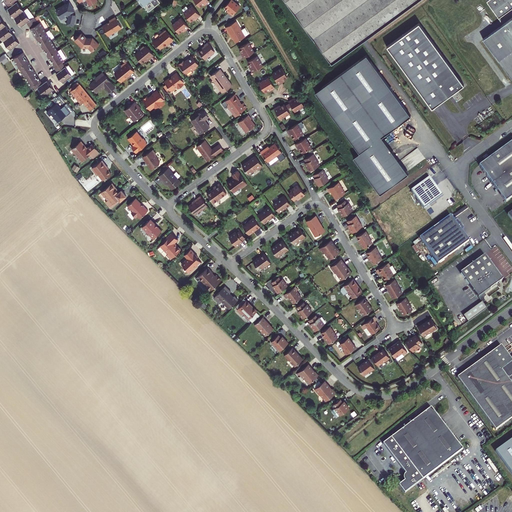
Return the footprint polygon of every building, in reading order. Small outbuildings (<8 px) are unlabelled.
[(24,10),(15,0),(14,0),(6,2),(10,7),(8,8),(11,12),(12,11),(13,13),(12,14),(15,17),(24,10)] [(139,0),(140,0),(143,4),(144,3),(149,9),(160,0),(139,0)] [(232,15),(240,6),(233,0),(229,0),(224,7),(229,11),(228,12),(232,15)] [(284,0),(332,63),(353,48),(418,0),(284,0)] [(511,0),(487,0),(499,17),(511,7),(511,17),(483,39),(511,79),(511,0)] [(70,2),(56,10),(61,19),(68,15),(69,17),(67,24),(73,26),(75,18),(76,14),(73,14),(72,12),(75,10),(70,2)] [(196,18),(200,15),(192,6),(188,9),(186,6),(182,9),(184,12),(183,13),(190,21),(195,17),(196,18)] [(30,20),(34,17),(27,8),(24,10),(30,20)] [(19,22),(19,23),(21,26),(27,22),(29,25),(36,20),(34,17),(30,20),(24,10),(15,17),(17,20),(18,20),(19,22)] [(115,17),(109,20),(110,21),(102,26),(108,35),(122,27),(115,17)] [(185,30),(188,27),(181,17),(172,24),(179,33),(184,29),(185,30)] [(38,23),(36,20),(29,25),(33,32),(34,31),(35,33),(34,34),(36,37),(46,31),(40,22),(38,23)] [(228,30),(235,42),(245,36),(248,34),(248,33),(245,27),(241,29),(236,21),(225,27),(227,31),(228,30)] [(463,85),(419,24),(387,47),(432,108),(463,85)] [(6,25),(0,29),(0,36),(3,41),(13,34),(10,31),(9,31),(7,29),(8,28),(6,25)] [(159,35),(159,36),(152,41),(156,45),(157,45),(160,49),(166,44),(167,44),(173,39),(166,29),(159,35)] [(49,36),(46,31),(36,37),(38,41),(40,40),(41,43),(40,43),(42,47),(52,41),(49,36)] [(74,39),(82,47),(89,47),(89,48),(92,51),(99,44),(92,38),(86,37),(81,32),(74,39)] [(19,43),(16,39),(16,40),(14,38),(15,37),(13,34),(3,41),(10,50),(19,43)] [(10,50),(3,41),(0,43),(7,52),(10,50)] [(58,50),(52,41),(42,47),(44,50),(45,50),(47,52),(46,53),(48,56),(58,50)] [(202,47),(198,51),(205,59),(209,55),(209,56),(213,52),(214,51),(207,42),(204,45),(205,46),(202,47)] [(241,53),(243,57),(254,51),(248,42),(239,47),(242,52),(241,53)] [(148,59),(154,55),(146,45),(144,46),(144,45),(140,49),(141,49),(135,54),(142,63),(147,58),(148,59)] [(61,48),(58,50),(63,59),(66,58),(61,48)] [(63,59),(58,50),(48,56),(50,60),(51,59),(53,62),(52,63),(56,69),(64,64),(62,61),(64,60),(63,59)] [(29,61),(26,58),(25,58),(24,56),(25,55),(23,52),(13,58),(19,67),(29,61)] [(183,60),(178,64),(185,73),(186,73),(192,69),(193,69),(196,67),(196,66),(198,64),(192,56),(184,61),(183,60)] [(249,67),(252,72),(262,65),(257,56),(247,61),(250,67),(249,67)] [(381,138),(410,116),(366,56),(315,93),(359,154),(353,158),(380,194),(408,174),(381,138)] [(29,61),(19,67),(25,77),(35,71),(32,67),(31,68),(30,66),(31,65),(29,61)] [(121,81),(134,71),(126,61),(121,65),(121,67),(115,72),(115,74),(121,81)] [(66,67),(64,64),(56,69),(57,72),(56,73),(59,77),(60,76),(61,78),(60,79),(63,82),(72,76),(72,75),(75,73),(69,65),(66,67)] [(282,67),(277,70),(272,73),(278,84),(282,81),(282,80),(287,77),(282,67)] [(222,73),(219,69),(210,75),(213,79),(213,80),(216,85),(217,84),(223,92),(232,85),(223,72),(222,73)] [(25,77),(31,87),(33,85),(40,81),(38,77),(37,78),(36,75),(37,75),(35,71),(25,77)] [(109,92),(115,87),(103,72),(95,78),(96,79),(89,84),(93,89),(96,92),(104,86),(109,92)] [(184,82),(176,72),(171,76),(172,76),(169,78),(164,81),(166,84),(163,86),(167,91),(170,89),(171,91),(177,86),(178,88),(183,84),(182,82),(184,82)] [(269,89),(270,90),(274,87),(268,77),(259,82),(264,92),(269,89)] [(42,83),(40,81),(33,85),(35,89),(38,87),(44,96),(53,89),(51,86),(50,86),(49,84),(47,80),(42,83)] [(96,104),(79,84),(78,82),(73,85),(75,87),(70,91),(81,103),(83,101),(90,109),(96,104)] [(159,92),(157,90),(152,94),(148,97),(147,96),(142,99),(150,109),(154,106),(155,108),(159,105),(159,106),(161,106),(163,104),(163,103),(162,101),(164,99),(163,97),(164,97),(160,91),(159,92)] [(235,93),(221,103),(225,107),(227,106),(235,116),(241,112),(241,111),(246,107),(243,102),(241,104),(239,100),(235,93)] [(293,98),(288,101),(292,107),(301,100),(299,96),(293,99),(293,98)] [(304,106),(301,100),(292,107),(295,111),(304,106)] [(73,110),(67,103),(63,106),(59,101),(49,109),(52,113),(54,111),(61,119),(68,113),(69,113),(73,110)] [(139,109),(141,108),(135,101),(125,110),(127,112),(126,113),(129,117),(130,116),(134,121),(138,118),(139,118),(143,114),(139,109)] [(279,107),(278,105),(274,108),(280,119),(290,113),(284,103),(279,107)] [(194,116),(195,117),(191,120),(196,127),(196,128),(200,134),(209,127),(206,122),(205,122),(204,120),(208,116),(204,110),(200,113),(200,112),(194,116)] [(251,117),(248,114),(238,122),(240,126),(241,125),(245,131),(247,131),(255,125),(250,119),(251,117)] [(302,121),(286,130),(289,134),(290,133),(293,139),(304,132),(301,127),(305,125),(302,121)] [(131,147),(136,152),(147,143),(145,142),(146,141),(143,137),(142,138),(136,131),(128,138),(132,143),(132,142),(134,145),(131,147)] [(307,137),(295,144),(297,148),(299,147),(302,153),(312,146),(307,137)] [(207,160),(223,149),(219,143),(211,149),(205,139),(196,146),(207,160)] [(84,144),(81,140),(71,148),(82,160),(89,154),(92,157),(99,152),(92,143),(86,148),(84,145),(84,144)] [(511,141),(479,166),(505,202),(511,196),(511,141)] [(264,149),(260,152),(268,162),(268,161),(270,164),(279,158),(280,161),(285,157),(275,143),(265,150),(264,149)] [(156,153),(153,149),(142,156),(151,169),(159,163),(159,161),(155,155),(156,153)] [(305,163),(309,171),(319,165),(313,154),(304,159),(306,162),(305,163)] [(262,166),(255,155),(249,159),(250,160),(247,162),(246,162),(242,165),(247,173),(250,173),(256,169),(258,169),(262,166)] [(107,166),(102,160),(91,168),(96,174),(98,174),(102,180),(111,173),(106,167),(107,166)] [(165,181),(167,184),(172,189),(180,181),(168,167),(158,176),(164,182),(165,181)] [(314,178),(318,186),(329,180),(322,169),(313,174),(315,177),(314,178)] [(231,180),(227,183),(233,192),(240,187),(242,187),(247,183),(237,170),(232,174),(234,178),(232,180),(231,180)] [(429,177),(410,190),(424,209),(442,195),(429,177)] [(338,182),(327,188),(330,192),(331,191),(335,199),(345,193),(338,182)] [(116,188),(111,183),(101,191),(108,199),(105,201),(111,208),(113,206),(112,205),(111,204),(118,198),(119,199),(120,200),(126,195),(121,189),(118,192),(115,188),(116,188)] [(226,193),(219,183),(213,187),(214,188),(206,193),(213,203),(226,193)] [(296,198),(297,199),(304,194),(298,184),(291,190),(291,191),(288,193),(294,200),(296,198)] [(207,205),(200,195),(197,198),(197,199),(188,206),(195,214),(207,205)] [(286,207),(290,204),(283,195),(279,198),(280,199),(273,204),(279,212),(286,207)] [(442,195),(424,209),(425,210),(443,196),(442,195)] [(141,203),(135,198),(128,205),(133,211),(131,212),(135,217),(137,215),(139,218),(142,215),(143,216),(146,212),(148,210),(143,205),(142,206),(140,204),(141,203)] [(340,207),(339,208),(343,215),(353,209),(349,202),(348,202),(346,199),(338,204),(340,207)] [(271,218),(275,215),(268,206),(264,209),(264,210),(258,215),(264,223),(270,218),(271,218)] [(316,236),(324,231),(318,221),(319,221),(315,215),(306,221),(310,229),(311,228),(316,236)] [(355,215),(347,221),(348,224),(347,225),(352,232),(362,226),(355,215)] [(419,238),(438,263),(469,241),(461,231),(464,229),(457,219),(454,221),(450,215),(419,238)] [(256,229),(260,226),(253,217),(249,220),(249,221),(243,226),(249,234),(255,229),(256,229)] [(161,230),(150,218),(142,226),(153,238),(161,230)] [(306,237),(299,227),(295,230),(295,231),(288,236),(294,244),(301,239),(301,240),(306,237)] [(242,239),(245,237),(240,230),(237,232),(236,231),(229,236),(236,246),(243,241),(242,239)] [(366,230),(356,236),(359,241),(363,248),(372,243),(368,236),(369,235),(366,230)] [(166,254),(170,259),(181,249),(176,245),(174,242),(178,239),(172,233),(166,238),(167,239),(160,245),(168,253),(166,254)] [(289,249),(282,240),(277,243),(278,243),(271,248),(277,256),(283,252),(284,252),(289,249)] [(330,259),(340,251),(337,247),(336,248),(335,249),(333,246),(334,245),(330,240),(320,248),(321,250),(324,253),(325,252),(330,259)] [(366,252),(368,257),(369,257),(373,264),(382,259),(377,252),(378,251),(375,246),(366,252)] [(195,254),(190,249),(184,255),(187,258),(181,264),(189,272),(196,265),(197,266),(201,263),(197,258),(194,255),(195,254)] [(270,262),(264,253),(259,256),(260,257),(253,262),(259,270),(265,265),(266,266),(270,262)] [(460,273),(478,298),(499,282),(500,277),(484,255),(460,273)] [(341,279),(351,272),(348,267),(347,268),(340,259),(330,266),(334,273),(336,272),(341,279)] [(380,272),(384,279),(393,274),(393,273),(396,271),(392,265),(390,266),(388,262),(376,270),(378,273),(380,272)] [(198,276),(208,287),(219,277),(216,274),(215,275),(212,272),(207,267),(198,276)] [(280,279),(278,276),(271,281),(273,284),(272,285),(277,292),(286,285),(281,278),(280,279)] [(211,290),(221,280),(219,277),(208,287),(211,290)] [(358,287),(356,285),(357,284),(353,278),(342,286),(342,287),(341,288),(340,290),(343,294),(347,291),(352,298),(362,291),(359,287),(358,287)] [(395,279),(385,285),(388,291),(389,290),(390,293),(389,294),(392,298),(402,293),(398,285),(395,279)] [(229,308),(238,299),(234,295),(233,296),(229,293),(231,291),(225,286),(213,297),(219,303),(221,301),(222,301),(225,304),(229,308)] [(295,286),(284,294),(286,298),(288,296),(293,303),(301,297),(296,290),(297,289),(295,286)] [(364,315),(372,309),(367,302),(364,297),(355,304),(358,309),(359,308),(364,315)] [(406,297),(396,303),(398,307),(399,307),(403,314),(412,309),(408,302),(406,297)] [(238,308),(246,300),(244,299),(236,306),(238,308)] [(256,310),(253,307),(252,308),(250,305),(250,304),(246,300),(238,308),(237,309),(242,314),(242,313),(248,319),(249,318),(253,321),(259,315),(256,311),(256,310)] [(297,311),(302,318),(312,311),(306,304),(305,305),(303,302),(296,307),(298,310),(297,311)] [(463,316),(468,322),(486,309),(482,302),(463,316)] [(317,317),(315,314),(308,320),(310,323),(309,323),(314,331),(324,324),(319,317),(317,317)] [(267,321),(262,316),(254,324),(259,329),(260,329),(265,335),(273,328),(267,322),(267,321)] [(377,319),(374,316),(361,325),(367,334),(369,334),(371,333),(380,327),(375,321),(377,319)] [(437,328),(430,318),(425,322),(418,327),(423,335),(430,331),(431,332),(437,328)] [(330,326),(320,332),(324,337),(329,343),(337,337),(332,331),(333,330),(330,326)] [(279,350),(288,343),(282,336),(281,337),(278,334),(271,341),(279,350)] [(422,342),(416,334),(406,341),(412,351),(420,345),(419,344),(422,342)] [(346,354),(356,347),(353,344),(348,337),(340,343),(344,350),(343,351),(346,354)] [(407,351),(398,340),(395,343),(395,344),(393,346),(392,345),(388,348),(395,357),(401,352),(403,354),(407,351)] [(511,361),(501,346),(457,378),(495,430),(511,417),(511,361)] [(297,352),(292,347),(284,355),(288,360),(289,360),(295,366),(302,359),(296,352),(297,352)] [(390,358),(383,348),(378,351),(379,352),(372,357),(378,365),(384,360),(385,361),(390,358)] [(374,369),(367,359),(364,361),(364,362),(357,367),(363,375),(370,370),(371,371),(374,369)] [(303,376),(308,383),(318,375),(315,371),(313,372),(311,370),(312,369),(308,364),(298,372),(299,374),(302,377),(303,376)] [(335,392),(332,388),(330,390),(328,387),(329,387),(324,380),(314,389),(319,395),(320,394),(325,400),(335,392)] [(339,415),(349,408),(343,401),(342,402),(340,399),(333,404),(335,407),(334,408),(331,410),(336,417),(339,414),(339,415)] [(403,492),(460,448),(429,406),(381,443),(403,473),(403,480),(397,484),(403,492)] [(511,439),(495,452),(511,475),(511,439)]
